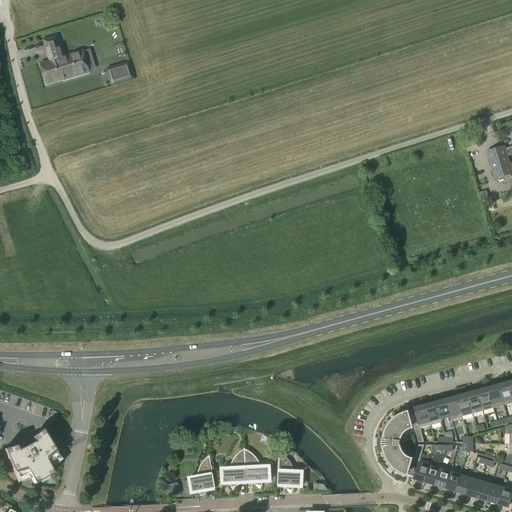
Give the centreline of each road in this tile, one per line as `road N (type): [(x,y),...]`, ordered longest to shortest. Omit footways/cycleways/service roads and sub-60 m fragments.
road 1 (unclassified): [(511,111),(114,246),(82,233),(52,176)]
road 2 (secondary): [(511,275),(233,350),(81,364)]
road 3 (residential): [(392,497),(367,448),(367,431),(386,404),(511,367)]
road 4 (unclassified): [(52,176),(31,128),(5,15)]
road 5 (residential): [(65,511),(81,434),(81,364)]
